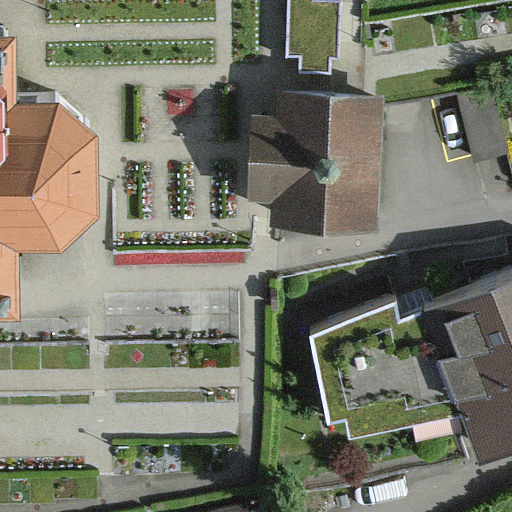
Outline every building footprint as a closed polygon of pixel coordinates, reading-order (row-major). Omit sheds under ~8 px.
[(0,314),(21,314),(20,247),(101,246),(99,95),(17,97),(16,29),(0,29),(0,314)] [(337,59),(338,33),(291,32),(290,57),(337,59)] [(376,229),(378,91),(282,89),(280,228),(376,229)] [(511,425),(511,263),(399,304),(395,285),(315,315),(333,410),(347,405),(349,422),(466,394),(482,437),(511,425)] [(252,511),(248,497),(196,511),(252,511)]
